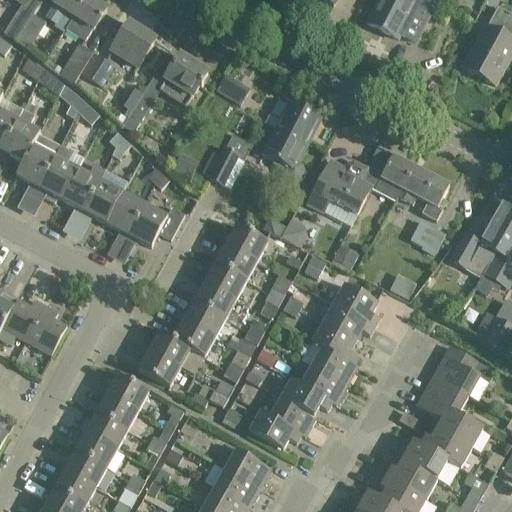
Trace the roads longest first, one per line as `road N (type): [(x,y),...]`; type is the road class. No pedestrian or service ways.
road 1 (tertiary): [(511,169),(188,0)]
road 2 (residential): [(0,494),(102,309),(93,278),(0,227)]
road 3 (residential): [(299,511),(421,340)]
road 4 (unknown): [(102,292),(128,297),(157,289),(216,190)]
